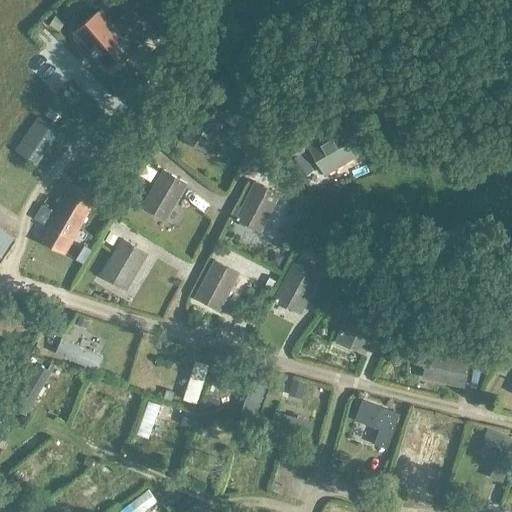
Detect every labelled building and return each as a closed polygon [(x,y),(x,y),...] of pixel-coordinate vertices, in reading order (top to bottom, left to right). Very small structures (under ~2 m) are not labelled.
[(183,30),(162,5),(149,15),(169,40),(183,30)] [(83,13),(71,24),(78,31),(75,34),(77,37),(74,40),(86,54),(90,50),(111,72),(134,50),(133,48),(147,35),(125,11),(114,22),(117,25),(113,28),(98,12),(90,20),(83,13)] [(186,41),(163,63),(174,74),(197,52),(186,41)] [(205,102),(183,138),(201,149),(208,137),(214,140),(229,116),(205,102)] [(38,118),(16,151),(36,164),(58,131),(38,118)] [(341,128),(331,134),(310,148),(325,175),(358,156),(341,128)] [(427,158),(422,143),(401,150),(405,165),(427,158)] [(152,179),(158,167),(145,160),(138,171),(152,179)] [(165,170),(143,206),(161,217),(168,204),(174,208),(188,184),(165,170)] [(256,182),(237,219),(255,229),(262,216),(268,219),(281,195),(256,182)] [(96,199),(72,185),(57,213),(81,226),(96,199)] [(57,213),(42,205),(34,219),(48,228),(41,240),(65,254),(81,226),(57,213)] [(325,234),(330,225),(318,219),(314,228),(325,234)] [(0,261),(15,239),(0,228),(0,261)] [(438,249),(455,246),(453,231),(436,234),(438,249)] [(111,232),(106,240),(114,245),(119,237),(111,232)] [(124,239),(102,276),(120,286),(127,274),(133,277),(148,253),(124,239)] [(85,264),(93,250),(86,246),(77,260),(85,264)] [(275,251),(270,261),(280,267),(286,256),(275,251)] [(216,261),(196,298),(214,307),(221,295),(227,298),(240,273),(216,261)] [(296,263),(276,300),(294,310),(301,297),(307,301),(320,276),(296,263)] [(344,305),(339,317),(346,320),(341,334),(358,341),(355,349),(366,354),(379,319),(344,305)] [(431,351),(426,371),(439,374),(438,381),(465,388),(471,361),(431,351)] [(159,357),(158,371),(171,372),(172,357),(159,357)] [(16,375),(3,411),(12,414),(15,405),(29,410),(44,367),(23,360),(17,375),(16,375)] [(89,390),(76,418),(96,427),(109,399),(89,390)] [(157,424),(159,400),(140,398),(138,422),(157,424)] [(418,447),(424,411),(405,407),(399,443),(418,447)] [(0,411),(0,425),(14,431),(19,420),(0,411)] [(502,466),(509,432),(490,428),(483,462),(502,466)] [(29,473),(61,452),(51,436),(18,457),(29,473)] [(281,440),(279,460),(310,463),(312,444),(281,440)] [(57,487),(62,499),(102,483),(97,470),(57,487)] [(125,511),(137,511),(155,498),(143,483),(118,504),(125,511)] [(328,502),(324,511),(341,511),(343,507),(328,502)]
